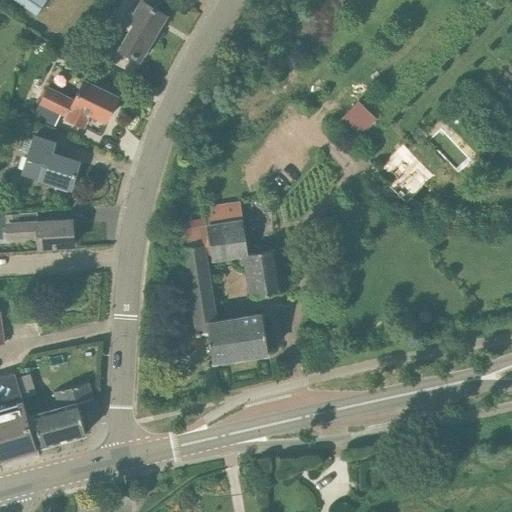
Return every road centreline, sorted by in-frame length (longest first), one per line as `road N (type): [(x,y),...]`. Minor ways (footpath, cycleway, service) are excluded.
road 1 (tertiary): [(128,457),(120,410),(135,220),(161,130),(231,0)]
road 2 (secondary): [(128,457),(511,372)]
road 3 (secondary): [(8,487),(128,457)]
